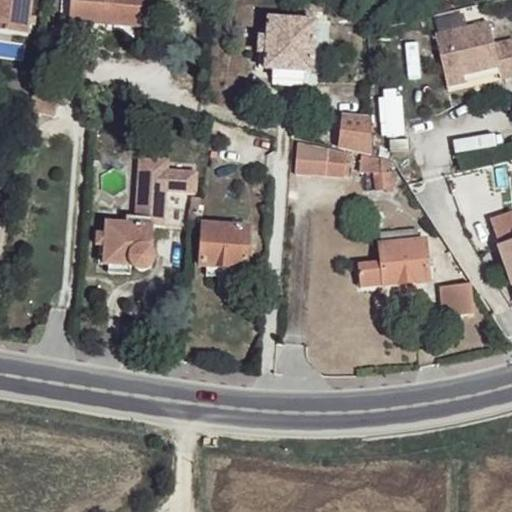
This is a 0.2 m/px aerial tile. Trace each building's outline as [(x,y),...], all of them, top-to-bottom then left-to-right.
[(0,0),(0,33),(28,37),(32,0),(0,0)] [(61,0),(59,20),(60,20),(66,20),(66,22),(70,22),(103,25),(105,0),(61,0)] [(105,0),(103,25),(140,29),(142,0),(105,0)] [(102,41),(103,25),(70,22),(69,38),(102,41)] [(267,39),(265,55),(265,72),(274,73),(303,73),(312,73),(314,23),(268,22),(267,39)] [(491,24),(437,36),(446,81),(465,76),(500,68),(503,81),(511,78),(511,42),(496,46),(491,24)] [(258,55),(265,55),(267,39),(259,39),(258,55)] [(25,72),(8,69),(4,103),(21,105),(25,72)] [(302,83),(303,73),(274,73),(273,82),(302,83)] [(465,76),(446,81),(448,88),(467,84),(465,76)] [(35,80),(31,97),(56,104),(61,87),(35,80)] [(372,159),(370,119),(342,117),(339,151),(363,156),(372,159)] [(324,182),(326,155),(298,149),(294,177),(324,182)] [(344,158),(326,155),(324,182),(342,185),(344,158)] [(372,159),(363,156),(360,164),(353,164),(354,173),(383,174),(390,163),(372,159)] [(390,177),(374,177),(376,190),(391,189),(390,177)] [(108,266),(129,267),(132,267),(140,272),(145,270),(150,266),(152,259),(151,256),(150,252),(151,228),(107,224),(107,234),(98,234),(96,249),(105,250),(104,266),(108,266)] [(206,269),(240,271),(247,270),(249,229),(204,226),(201,269),(206,269)] [(360,291),(431,283),(426,241),(418,242),(417,232),(381,236),(383,245),(379,245),(381,268),(359,269),(360,291)] [(511,242),(499,247),(511,282),(511,242)] [(128,278),(129,267),(108,266),(107,276),(128,278)] [(239,281),(240,271),(206,269),(205,278),(239,281)] [(469,286),(442,288),(444,318),(472,316),(469,286)]
